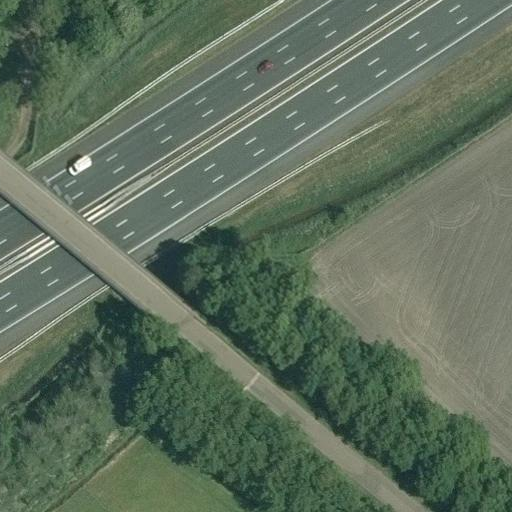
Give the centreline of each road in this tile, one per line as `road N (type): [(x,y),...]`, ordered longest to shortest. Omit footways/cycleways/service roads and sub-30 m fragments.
road 1 (motorway): [(0,307),(481,0)]
road 2 (unclassified): [(410,511),(0,171)]
road 3 (motorway): [(371,0),(0,233)]
road 4 (unclassified): [(0,170),(34,139),(38,0)]
